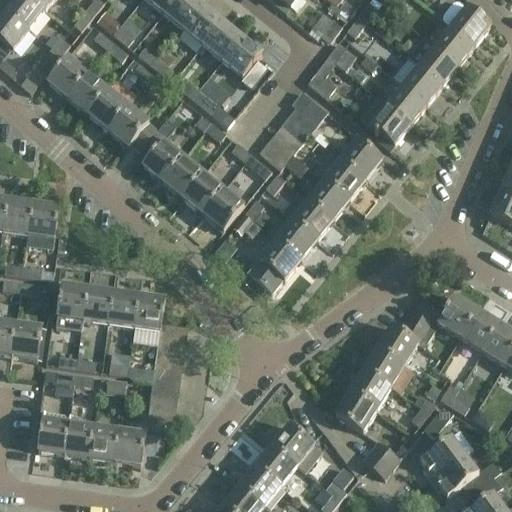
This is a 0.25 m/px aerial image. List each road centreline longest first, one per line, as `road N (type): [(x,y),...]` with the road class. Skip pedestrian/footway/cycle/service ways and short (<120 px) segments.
road 1 (residential): [(262,375),(192,273),(0,101)]
road 2 (residential): [(0,492),(129,511),(158,507),(262,375)]
road 3 (residential): [(276,364),(442,243)]
road 4 (residential): [(442,243),(511,69)]
road 5 (residential): [(276,364),(387,511)]
road 6 (residential): [(246,130),(302,55),(242,0)]
